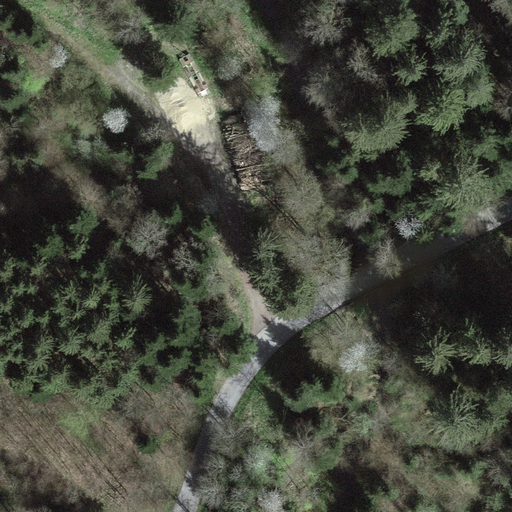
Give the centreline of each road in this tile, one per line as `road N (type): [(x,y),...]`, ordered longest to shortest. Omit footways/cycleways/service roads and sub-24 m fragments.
road 1 (unclassified): [(511,206),(324,298),(276,330),(227,397),(184,511)]
road 2 (track): [(276,330),(208,162),(170,120),(0,3)]
